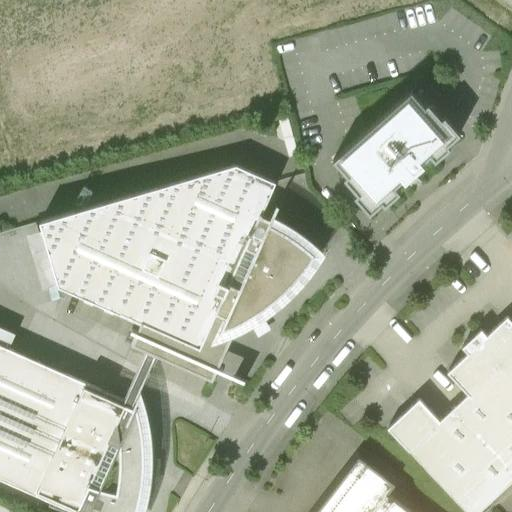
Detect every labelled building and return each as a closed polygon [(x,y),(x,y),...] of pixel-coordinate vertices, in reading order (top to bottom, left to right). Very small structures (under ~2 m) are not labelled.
[(411,90),(333,159),(347,175),(344,177),(357,193),(354,195),(369,213),(382,202),(385,205),(399,192),(394,186),(402,178),(405,181),(424,165),(421,162),(429,155),(435,160),(450,147),(447,144),(460,133),(444,116),(441,118),(428,103),(425,106),(411,90)] [(42,230),(27,234),(42,289),(58,284),(59,285),(141,322),(131,343),(212,379),(235,329),(249,322),(258,337),(271,329),(262,314),(274,305),(296,286),(310,268),(320,253),(309,243),(291,229),(271,217),(270,218),(261,214),(275,182),(236,164),(40,221),(42,230)] [(387,427),(467,511),(476,511),(511,479),(511,321),(507,316),(486,336),(480,330),(462,347),(467,353),(447,372),(467,394),(439,420),(419,398),(387,427)] [(0,477),(76,511),(77,511),(78,509),(84,511),(140,511),(144,501),(147,482),(159,484),(161,458),(149,458),(144,411),(139,396),(134,407),(126,404),(127,401),(9,347),(15,333),(0,326),(0,477)] [(410,511),(387,494),(395,484),(359,456),(315,511),(410,511)]
